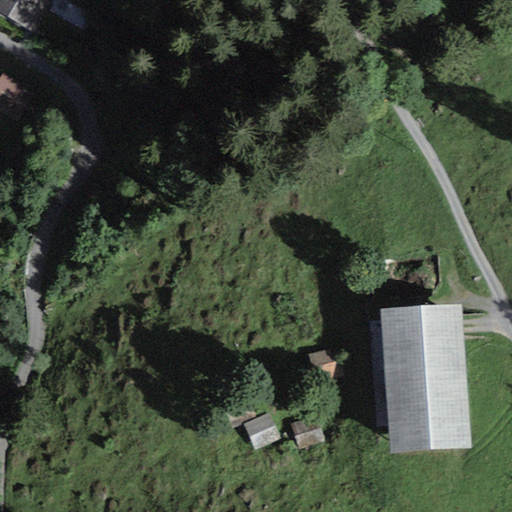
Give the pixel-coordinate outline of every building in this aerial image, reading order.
[(0,0),(0,5),(31,24),(45,0),(0,0)] [(0,87),(0,107),(15,116),(29,93),(5,79),(0,87)] [(396,426),(462,422),(454,315),(388,319),(396,426)] [(313,357),(319,379),(341,373),(336,351),(313,357)] [(246,395),(227,403),(236,423),(254,416),(246,395)] [(268,417),(251,425),(259,444),(277,436),(268,417)] [(297,427),(302,446),(321,440),(316,421),(297,427)]
